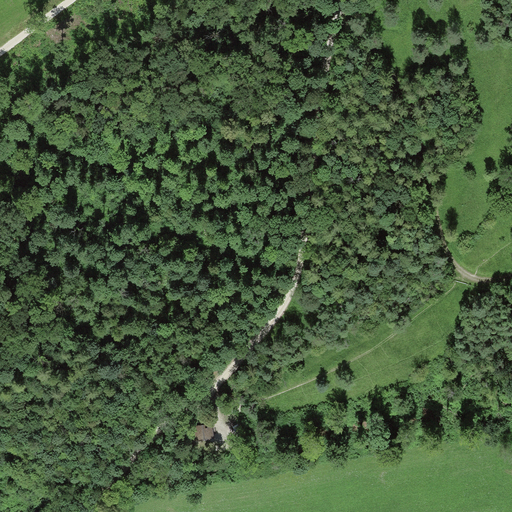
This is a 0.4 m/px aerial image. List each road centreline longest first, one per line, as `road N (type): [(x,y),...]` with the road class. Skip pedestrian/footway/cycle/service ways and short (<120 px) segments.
road 1 (track): [(341,0),(330,32),(307,227),(287,296),(243,356),(156,428),(89,511)]
road 2 (track): [(337,15),(370,40),(398,84),(450,262),(471,277),(511,273)]
